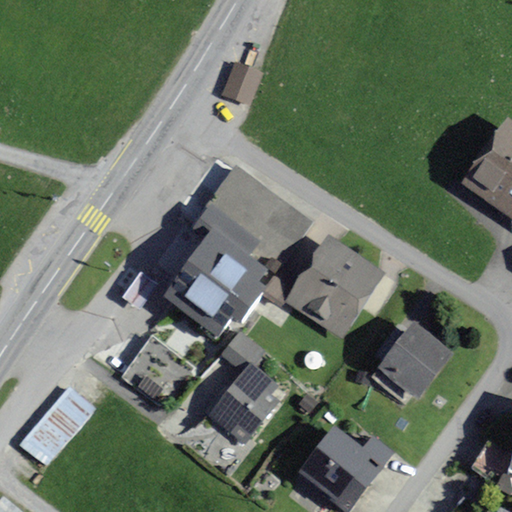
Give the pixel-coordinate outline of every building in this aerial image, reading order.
[(261,77),(233,65),(219,97),(247,109),(261,77)] [(460,191),(511,226),(511,128),(506,125),(460,191)] [(239,328),(311,224),(234,171),(191,234),(204,243),(163,303),(218,341),(231,323),(239,328)] [(283,304),(339,341),(383,274),(327,238),(283,304)] [(154,288),(139,278),(123,301),(138,311),(154,288)] [(378,374),(418,403),(451,356),(411,328),(378,374)] [(121,383),(166,412),(195,369),(150,340),(121,383)] [(208,421),(245,450),(279,408),(267,398),(275,389),(249,369),(208,421)] [(22,448),(51,467),(96,413),(69,392),(22,448)] [(296,482),(336,511),(349,511),(393,455),(373,439),(361,454),(333,433),(296,482)]
